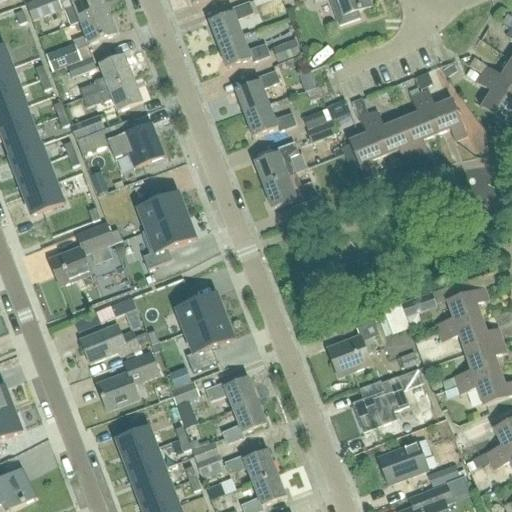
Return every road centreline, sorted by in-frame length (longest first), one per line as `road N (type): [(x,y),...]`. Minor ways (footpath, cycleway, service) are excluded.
road 1 (residential): [(346,511),(148,0)]
road 2 (residential): [(98,511),(27,324)]
